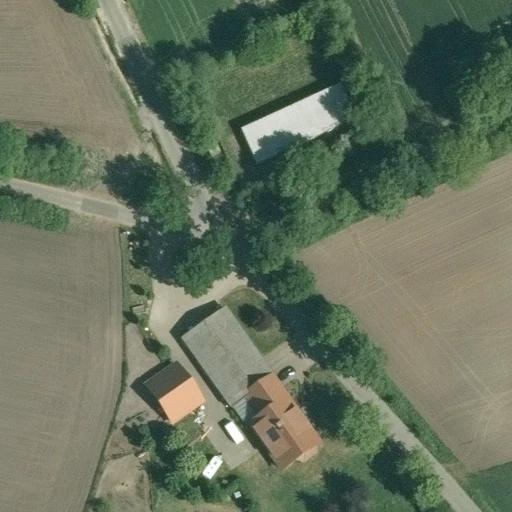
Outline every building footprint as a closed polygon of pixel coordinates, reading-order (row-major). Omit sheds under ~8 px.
[(340,86),(240,131),(256,166),(356,120),(340,86)] [(215,143),(206,147),(211,158),(220,154),(215,143)] [(273,380),(224,310),(182,340),(232,410),(246,398),(273,380)] [(176,366),(146,387),(171,423),(201,403),(176,366)] [(318,445),(273,380),(246,398),(261,419),(250,427),(281,471),(296,461),(303,463),(314,455),(314,448),(318,445)]
